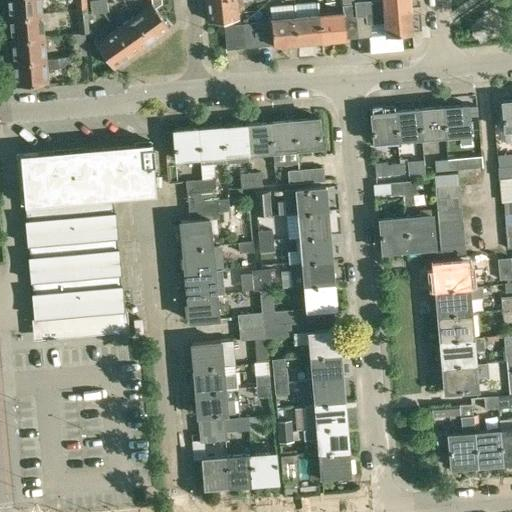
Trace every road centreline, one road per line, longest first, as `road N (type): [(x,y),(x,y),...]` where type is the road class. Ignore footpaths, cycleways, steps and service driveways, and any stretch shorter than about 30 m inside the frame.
road 1 (residential): [(383,510),(345,79)]
road 2 (residential): [(174,511),(146,215)]
road 3 (residential): [(0,113),(197,90)]
road 4 (residential): [(197,90),(345,79)]
road 5 (residential): [(387,510),(511,499)]
